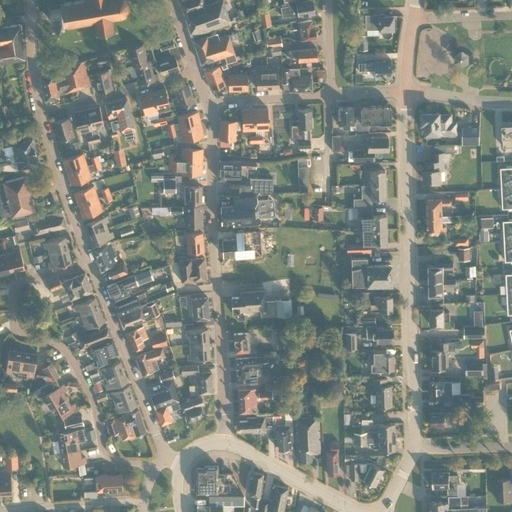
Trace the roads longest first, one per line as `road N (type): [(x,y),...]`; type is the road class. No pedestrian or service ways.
road 1 (tertiary): [(417,449),(406,91)]
road 2 (residential): [(223,442),(207,100)]
road 3 (residential): [(154,464),(106,456),(92,398),(69,355),(15,327),(15,285),(91,262)]
road 4 (residential): [(165,458),(91,262)]
road 5 (residential): [(41,112),(195,70)]
road 6 (residential): [(91,262),(41,112)]
road 7 (tertiary): [(355,511),(223,442)]
road 8 (residential): [(0,509),(143,498)]
road 9 (residential): [(207,100),(330,94)]
